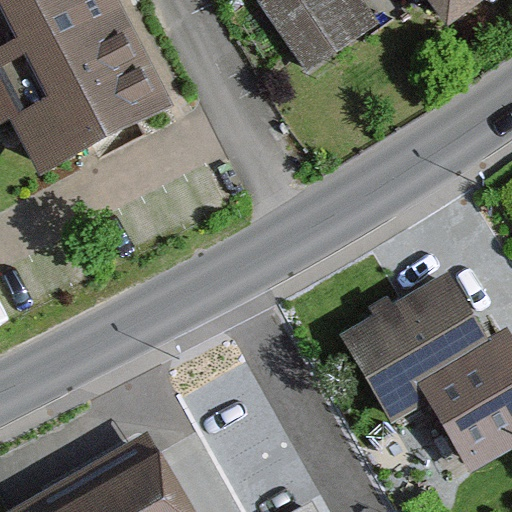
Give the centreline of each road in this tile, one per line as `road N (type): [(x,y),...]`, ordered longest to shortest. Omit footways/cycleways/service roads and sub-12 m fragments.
road 1 (primary): [(0,393),(293,235)]
road 2 (residential): [(176,0),(293,235)]
road 3 (primary): [(293,235),(511,101)]
